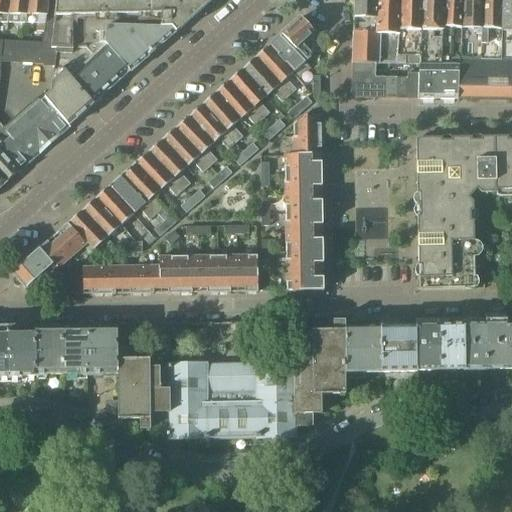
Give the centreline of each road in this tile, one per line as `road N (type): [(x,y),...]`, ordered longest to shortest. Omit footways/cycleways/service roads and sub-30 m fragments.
road 1 (residential): [(511,405),(404,413),(288,465),(208,476),(153,464),(58,424),(0,423)]
road 2 (residential): [(0,306),(511,301)]
road 3 (residential): [(0,234),(267,0)]
road 4 (residential): [(334,117),(511,117)]
